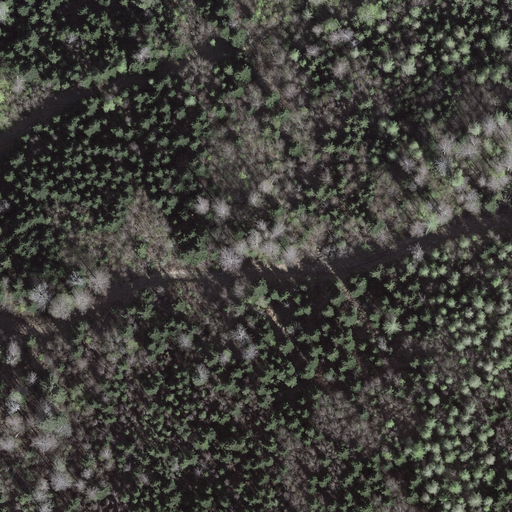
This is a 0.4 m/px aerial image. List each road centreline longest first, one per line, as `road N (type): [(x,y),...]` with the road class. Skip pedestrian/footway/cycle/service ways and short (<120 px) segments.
road 1 (track): [(0,322),(50,329),(147,280),(328,271),(511,218)]
road 2 (track): [(0,143),(72,97),(205,50),(258,42),(283,26)]
